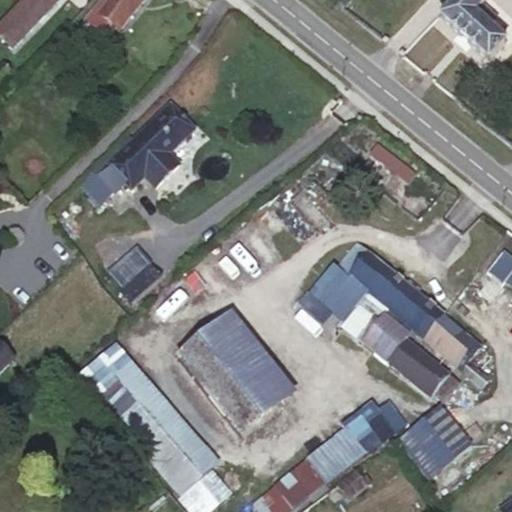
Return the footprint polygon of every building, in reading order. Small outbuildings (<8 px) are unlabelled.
[(59,0),(25,0),(0,27),(0,41),(10,51),(59,0)] [(100,20),(114,30),(119,33),(144,0),(110,0),(107,5),(97,17),(100,20)] [(339,0),(335,5),(342,12),(352,1),(350,0),(339,0)] [(495,20),(480,7),(486,0),(456,0),(440,19),(488,63),(505,44),(488,28),(495,20)] [(85,23),(92,29),(100,20),(97,17),(107,5),(102,1),(85,23)] [(106,40),(114,30),(100,20),(92,29),(106,40)] [(193,132),(170,108),(132,145),(128,141),(80,188),(100,208),(113,196),(114,197),(125,187),(130,192),(144,179),(155,191),(178,169),(166,157),(193,132)] [(415,176),(401,166),(394,176),(407,186),(415,176)] [(83,229),(68,214),(57,224),(71,240),(83,229)] [(480,350),(356,247),(337,270),(482,390),(490,381),(469,364),(480,350)] [(161,281),(150,268),(119,294),(130,307),(161,281)] [(413,342),(385,319),(362,346),(434,404),(438,399),(448,408),(463,389),(453,382),(454,381),(410,346),(413,342)] [(283,408),(218,327),(176,362),(241,442),(283,408)] [(0,373),(13,360),(0,346),(0,373)] [(215,466),(112,349),(78,381),(180,498),(215,466)] [(364,457),(346,433),(274,488),(293,511),(364,457)] [(440,463),(432,451),(411,466),(420,478),(440,463)] [(359,481),(354,474),(337,487),(347,501),(370,484),(364,477),(359,481)] [(511,511),(511,500),(503,507),(506,511),(504,511),(511,511)]
